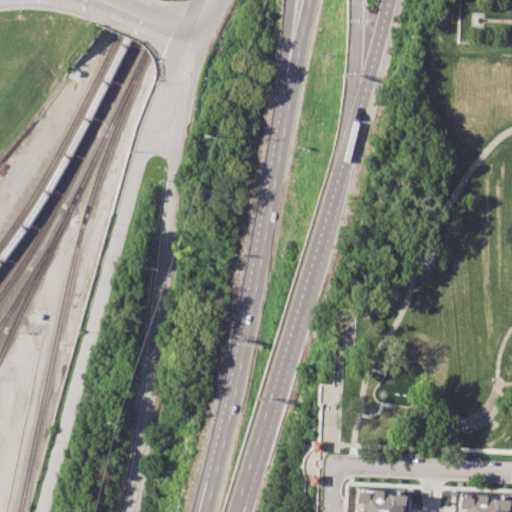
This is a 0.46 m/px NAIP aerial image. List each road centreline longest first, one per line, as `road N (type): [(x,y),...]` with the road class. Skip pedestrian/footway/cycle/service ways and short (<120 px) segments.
road 1 (tertiary): [(130,511),(194,40)]
road 2 (motorway): [(292,71),(210,478)]
road 3 (residential): [(179,146),(152,146),(141,159),(42,511)]
road 4 (residential): [(349,465),(511,471)]
road 5 (residential): [(194,40),(160,96),(141,159)]
road 6 (motorway): [(352,121),(385,0)]
road 7 (motorway): [(352,121),(353,0)]
